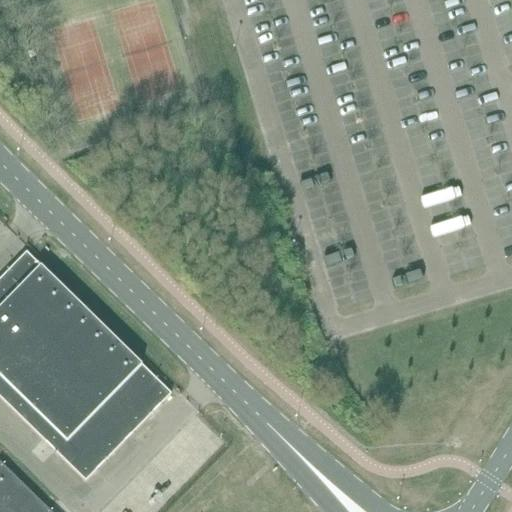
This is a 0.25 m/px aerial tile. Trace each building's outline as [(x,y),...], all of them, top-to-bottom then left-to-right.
[(486,0),(490,10),(509,4),(507,0),(486,0)] [(493,19),(511,13),(509,4),(490,10),(493,19)] [(496,29),(511,24),(511,13),(493,19),(496,29)] [(499,39),(511,34),(511,24),(496,29),(499,39)] [(502,49),(511,45),(511,34),(499,39),(502,49)] [(505,59),(511,56),(511,45),(502,49),(505,59)] [(27,254),(19,263),(0,281),(0,399),(86,483),(171,396),(27,254)] [(0,463),(0,511),(49,511),(0,463)]
